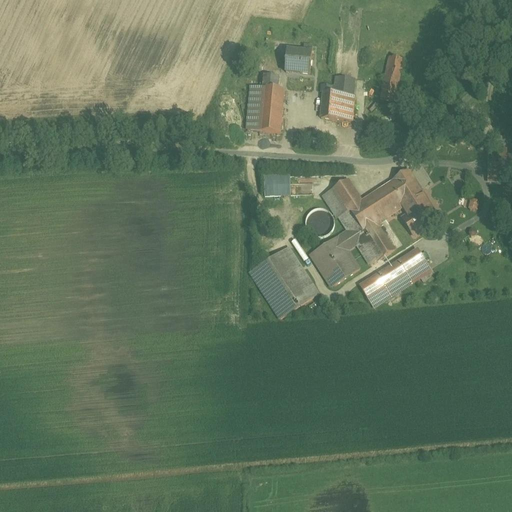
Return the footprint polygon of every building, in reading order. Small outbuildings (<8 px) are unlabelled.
[(305,52),(288,51),(287,73),(288,73),(288,72),(293,72),(293,73),(312,74),(314,47),(305,47),(305,52)] [(391,57),(381,99),(414,106),(417,96),(398,92),(405,60),(391,57)] [(360,79),(341,77),(339,95),(337,119),(356,121),(360,79)] [(250,87),(246,131),(281,134),(285,90),(250,87)] [(339,95),(324,94),(322,118),(337,119),(339,95)] [(507,152),(491,152),(490,182),(507,182),(507,158),(507,152)] [(396,182),(363,203),(349,182),(324,198),(338,220),(340,218),(349,232),(311,257),(332,289),(360,271),(348,253),(358,246),(371,266),(381,260),(395,251),(381,229),(383,227),(381,223),(404,209),(402,206),(422,193),(409,172),(395,181),(396,182)] [(291,198),(290,176),(264,177),(265,199),(291,198)] [(422,193),(402,206),(404,209),(409,216),(403,220),(414,237),(419,233),(420,235),(440,221),(422,193)] [(327,212),(325,211),(323,211),(320,210),(317,211),(315,211),(314,212),(312,213),(311,214),(310,215),(308,217),(307,219),(307,221),(306,223),(306,225),(306,227),(307,229),(307,230),(308,233),(310,235),(311,236),(312,237),(314,238),(316,239),(318,239),(321,239),(324,239),(325,238),(327,238),(328,237),(330,236),(331,235),(332,234),(333,232),(334,230),(335,228),(335,226),(335,224),(335,222),(334,220),(334,218),(333,217),(331,215),(330,214),(328,212),(327,212)] [(281,321),(319,296),(289,250),(251,275),(281,321)] [(417,250),(359,287),(374,311),(433,274),(417,250)]
